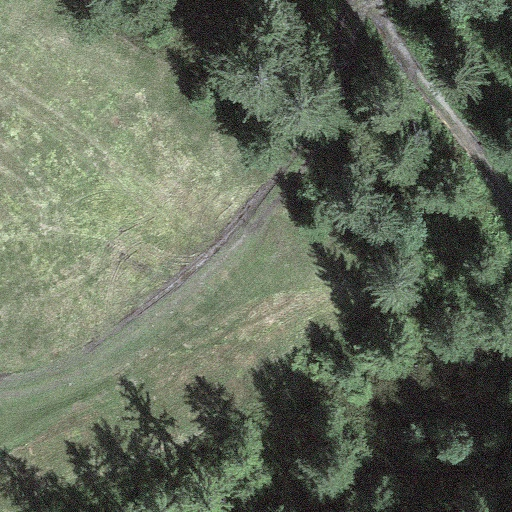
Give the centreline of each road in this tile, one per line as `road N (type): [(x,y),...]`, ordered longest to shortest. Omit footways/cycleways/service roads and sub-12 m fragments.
road 1 (track): [(365,0),(323,116),(236,233),(164,304),(96,354),(42,380),(0,387)]
road 2 (track): [(381,0),(395,37),(511,200)]
